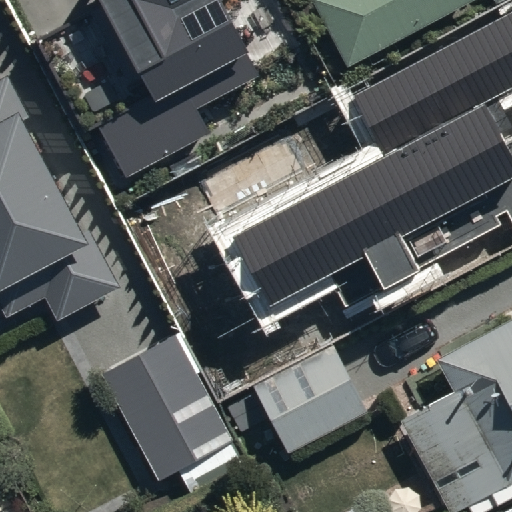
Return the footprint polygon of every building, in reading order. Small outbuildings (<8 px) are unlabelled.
[(101,0),(150,92),(102,117),(125,161),(206,119),(195,97),(257,64),(223,0),(101,0)] [(317,0),(348,59),(462,0),(317,0)] [(511,12),(355,96),(386,155),(234,235),(272,305),(365,255),(383,289),(511,220),(511,139),(506,143),(485,103),(511,88),(511,12)] [(0,295),(9,311),(45,291),(58,314),(121,279),(5,70),(0,73),(0,295)] [(210,166),(134,205),(160,254),(235,215),(210,166)] [(511,316),(438,354),(453,384),(399,411),(449,508),(469,498),(475,509),(511,490),(511,316)] [(189,480),(240,453),(171,326),(96,366),(157,479),(181,466),(189,480)] [(366,407),(332,340),(251,381),(285,448),(366,407)] [(511,511),(511,499),(498,507),(500,511),(511,511)]
